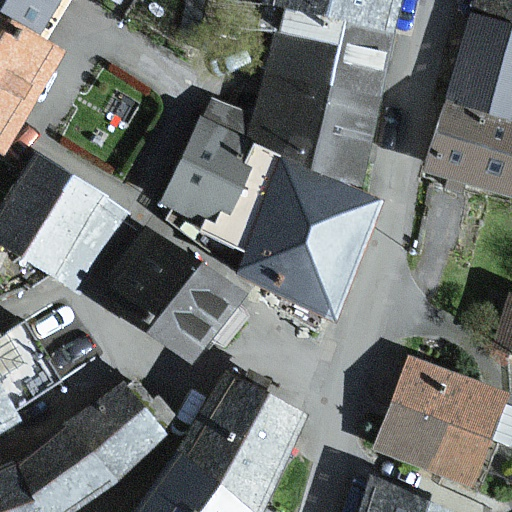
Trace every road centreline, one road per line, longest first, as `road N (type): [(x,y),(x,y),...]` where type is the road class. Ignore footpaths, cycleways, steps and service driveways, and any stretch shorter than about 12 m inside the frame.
road 1 (residential): [(350,358),(451,0)]
road 2 (residential): [(135,196),(50,144),(48,114),(88,47),(111,41),(171,82)]
road 3 (residential): [(350,358),(121,358)]
road 4 (residential): [(121,358),(74,302),(135,196)]
road 5 (residential): [(317,511),(350,358)]
road 6 (residential): [(121,358),(0,449)]
road 7 (residential): [(171,82),(176,120),(135,196)]
